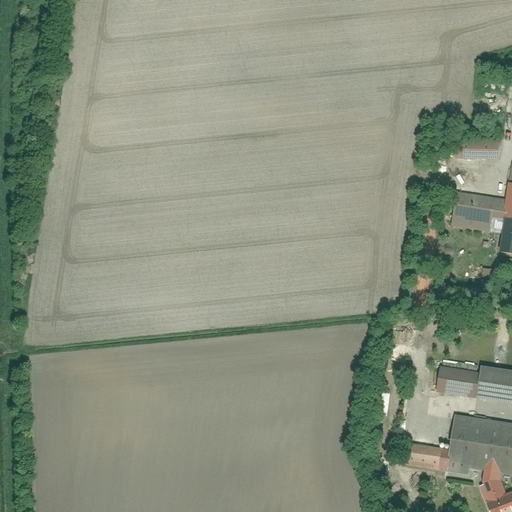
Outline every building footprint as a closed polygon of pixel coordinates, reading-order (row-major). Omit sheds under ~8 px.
[(454,143),(454,161),(499,161),(499,143),(454,143)] [(503,222),(505,203),(456,195),(453,215),(503,222)] [(511,257),(511,222),(506,221),(501,256),(511,257)] [(484,269),(483,277),(493,278),(494,270),(484,269)] [(440,367),(436,392),(511,403),(511,369),(481,365),(479,373),(440,367)] [(511,426),(457,418),(449,471),(511,480),(511,426)] [(448,469),(449,452),(410,449),(409,466),(448,469)] [(478,489),(476,505),(508,510),(511,493),(478,489)]
